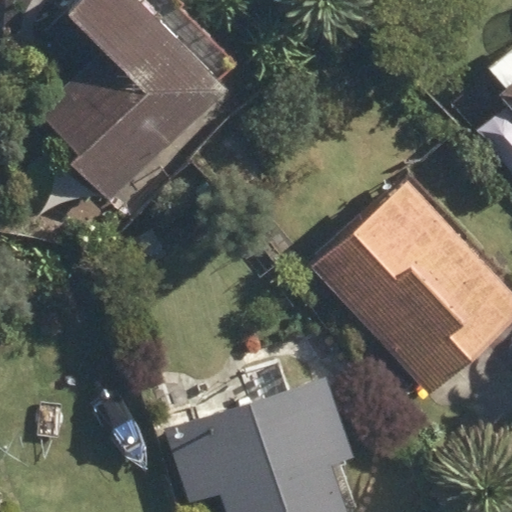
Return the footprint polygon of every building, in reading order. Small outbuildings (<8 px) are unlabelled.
[(72,158),(109,198),(228,81),(147,0),(71,0),(68,3),(107,42),(39,109),(79,150),(72,158)] [(511,42),(487,65),(506,86),(500,90),(511,103),(511,42)] [(207,158),(252,209),(279,186),(235,135),(207,158)] [(367,356),(402,393),(419,377),(429,388),(511,310),(511,282),(408,173),(314,262),(386,338),(367,356)] [(220,488),(227,511),(349,511),(331,457),(353,450),(326,373),(165,428),(189,498),(220,488)]
